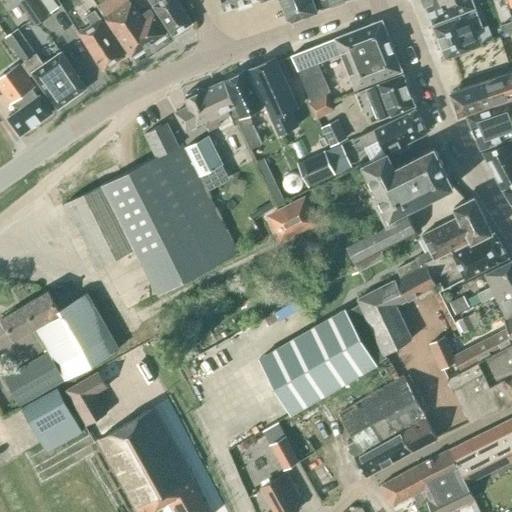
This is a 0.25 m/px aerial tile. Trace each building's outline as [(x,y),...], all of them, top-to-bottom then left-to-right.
[(17,0),(34,26),(48,17),(36,0),(17,0)] [(126,0),(104,17),(131,57),(167,33),(150,8),(140,15),(129,0),(126,0)] [(149,0),(153,5),(172,35),(192,23),(177,0),(149,0)] [(281,0),(287,16),(293,19),(318,11),(316,5),(320,3),(318,0),(220,0),(223,9),(252,0),(281,0)] [(422,0),(424,5),(425,5),(432,23),(458,13),(475,7),(472,0),(422,0)] [(475,7),(458,13),(459,16),(433,26),(446,57),(482,44),(476,30),(483,27),(475,7)] [(78,33),(102,71),(124,56),(95,10),(86,15),(91,24),(78,33)] [(355,88),(401,70),(382,20),(291,55),(300,76),(311,102),(326,94),(330,92),(326,85),(317,63),(331,58),(335,69),(346,65),(355,88)] [(500,32),(500,34),(501,40),(511,36),(511,26),(502,30),(500,32)] [(45,90),(46,91),(66,77),(77,94),(85,89),(61,52),(43,64),(35,53),(34,54),(17,29),(5,38),(22,63),(21,63),(30,75),(32,73),(45,90)] [(254,81),(265,105),(272,119),(278,134),(297,125),(291,110),(297,107),(275,57),(249,69),(254,81)] [(8,117),(20,135),(52,112),(40,94),(37,96),(32,89),(34,87),(18,64),(0,76),(0,88),(11,103),(13,102),(19,110),(8,117)] [(243,115),(265,105),(254,81),(250,82),(245,71),(236,75),(232,73),(228,76),(226,79),(224,80),(242,121),(252,145),(260,141),(248,119),(245,120),(243,115)] [(511,71),(450,92),(458,117),(466,114),(511,98),(511,71)] [(414,105),(403,74),(365,88),(377,119),(414,105)] [(77,94),(66,77),(46,91),(58,108),(77,94)] [(252,145),(242,121),(224,80),(202,90),(198,87),(186,93),(184,97),(188,105),(175,113),(186,132),(198,125),(197,124),(205,121),(206,124),(217,119),(215,115),(228,110),(234,124),(237,123),(249,147),(252,145)] [(328,97),(326,94),(311,102),(308,104),(317,119),(334,109),(328,97)] [(511,136),(511,98),(466,114),(481,148),(511,136)] [(426,132),(415,109),(352,139),(358,151),(379,140),(385,152),(426,132)] [(322,126),(331,144),(346,137),(337,118),(322,126)] [(236,256),(181,145),(177,146),(167,123),(145,133),(156,157),(66,201),(98,266),(135,248),(158,295),(236,256)] [(186,147),(195,165),(201,175),(220,165),(222,164),(207,136),(186,147)] [(511,140),(482,152),(502,189),(511,183),(511,140)] [(363,164),(390,217),(453,186),(433,148),(395,167),(387,152),(363,164)] [(297,164),(309,185),(334,173),(325,152),(297,164)] [(201,175),(205,184),(225,174),(220,165),(201,175)] [(511,184),(502,190),(511,205),(511,184)] [(397,270),(401,277),(425,265),(445,254),(451,251),(491,232),(473,197),(453,207),(458,216),(422,234),(430,250),(415,257),(416,260),(397,270)] [(303,199),(287,207),(269,216),(281,240),(315,223),(303,199)] [(381,250),(416,233),(406,213),(345,244),(358,271),(385,258),(381,250)] [(451,251),(445,254),(425,265),(432,278),(457,265),(464,278),(508,257),(493,233),(492,233),(491,232),(451,251)] [(496,294),(511,285),(511,259),(511,260),(485,273),(492,286),(478,293),(482,301),(496,294)] [(401,277),(358,299),(359,302),(345,310),(345,309),(259,358),(291,414),(377,365),(376,362),(385,357),(383,354),(413,338),(397,306),(436,286),(432,278),(430,275),(425,265),(401,277)] [(511,312),(511,285),(496,294),(507,315),(511,312)] [(3,378),(19,405),(118,349),(86,292),(58,309),(48,291),(1,318),(14,340),(35,327),(49,352),(3,378)] [(455,314),(469,307),(463,296),(449,303),(455,314)] [(511,313),(504,317),(508,327),(454,356),(453,357),(456,363),(460,370),(477,361),(511,341),(511,313)] [(463,333),(473,327),(467,315),(457,320),(463,333)] [(456,363),(453,357),(454,356),(446,337),(430,344),(442,369),(456,363)] [(511,341),(477,361),(460,370),(447,377),(470,421),(499,407),(500,409),(511,402),(511,341)] [(96,394),(107,387),(98,371),(65,390),(86,425),(107,412),(96,394)] [(364,474),(366,476),(437,438),(404,376),(339,412),(355,440),(347,445),(349,448),(348,450),(351,455),(354,456),(359,464),(358,467),(361,473),(364,474)] [(22,409),(46,452),(81,432),(56,388),(22,409)] [(146,511),(167,501),(173,511),(209,511),(194,485),(196,485),(153,408),(98,439),(138,511),(146,511)] [(450,449),(455,460),(467,482),(511,459),(511,436),(505,421),(450,449)] [(284,470),(287,468),(299,461),(285,436),(269,444),(284,470)] [(455,460),(450,449),(417,465),(378,486),(389,507),(423,488),(429,500),(427,501),(432,511),(445,511),(474,497),(467,482),(455,460)] [(299,496),(287,474),(287,473),(261,487),(274,511),(293,511),(298,509),(292,500),(299,496)]
